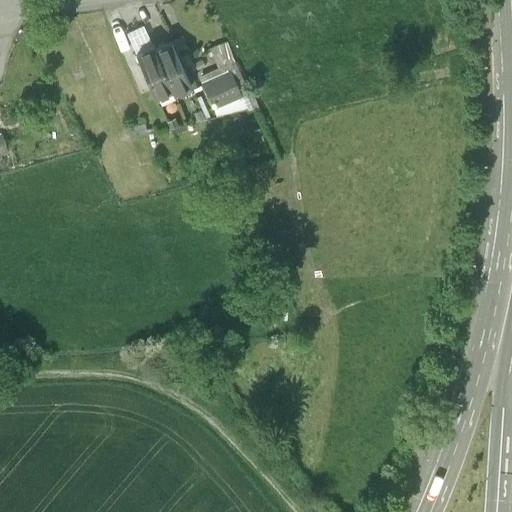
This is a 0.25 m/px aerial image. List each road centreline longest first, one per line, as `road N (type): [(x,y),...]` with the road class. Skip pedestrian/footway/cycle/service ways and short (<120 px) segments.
road 1 (primary): [(511,171),(485,359),(422,511)]
road 2 (track): [(0,376),(102,375),(165,390),(207,419),(293,511)]
road 3 (primary): [(499,511),(511,383)]
